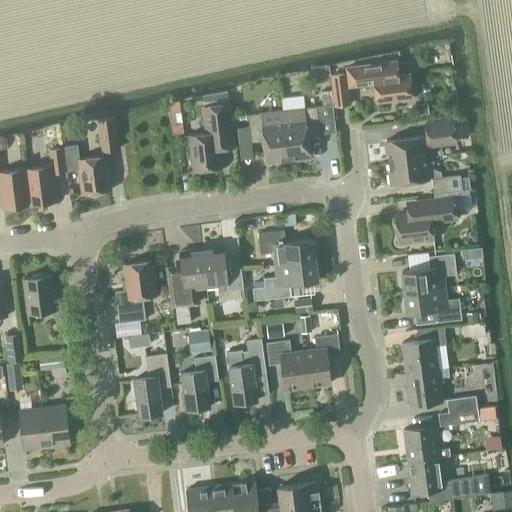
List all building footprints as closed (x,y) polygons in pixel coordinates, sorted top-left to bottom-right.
[(400,75),(398,61),(345,68),(345,73),(330,75),(335,106),(350,104),(348,86),(373,83),(376,102),(413,98),(410,74),(400,75)] [(234,149),(228,103),(227,91),(200,96),(205,134),(189,136),(193,171),(221,168),(219,150),(234,149)] [(417,115),(429,114),(428,104),(416,105),(417,115)] [(308,136),(320,134),(316,106),(282,110),(288,160),(310,157),(308,136)] [(181,110),(169,112),(172,128),(183,127),(181,110)] [(266,162),(288,160),(282,110),(247,115),(249,127),(237,128),(239,144),(263,141),(266,162)] [(102,151),(118,149),(114,117),(98,119),(102,151)] [(457,144),(454,119),(424,123),(427,148),(457,144)] [(79,138),(77,123),(65,125),(67,140),(79,138)] [(8,145),(7,139),(3,136),(0,136),(0,149),(5,149),(8,145)] [(388,163),(425,158),(422,136),(385,141),(388,163)] [(106,155),(79,159),(77,144),(64,146),(67,171),(79,170),(82,194),(110,190),(106,155)] [(25,169),(29,205),(56,201),(53,174),(64,172),(62,148),(49,150),(51,165),(25,169)] [(440,171),(426,167),(425,158),(388,163),(391,185),(432,179),(434,194),(469,190),(468,177),(460,178),(460,174),(441,177),(440,171)] [(0,171),(0,192),(2,208),(29,205),(25,169),(0,171)] [(470,194),(453,196),(455,210),(455,211),(471,209),(470,194)] [(431,221),(456,218),(455,210),(453,196),(406,202),(407,214),(394,216),(398,244),(433,239),(431,221)] [(295,213),(284,214),(285,224),(296,223),(295,213)] [(275,265),(315,260),(313,239),(285,242),(284,230),(258,233),(261,254),(273,253),(275,265)] [(241,267),(226,269),(223,246),(201,248),(206,288),(218,287),(219,300),(241,298),(240,289),(243,289),(241,267)] [(195,289),(206,288),(201,248),(180,251),(181,265),(170,266),(177,324),(191,322),(188,305),(197,304),(195,289)] [(444,288),(443,276),(456,274),(453,253),(428,256),(429,268),(401,272),(404,293),(444,288)] [(290,284),(318,281),(315,260),(275,265),(276,276),(263,278),(264,287),(252,288),(254,301),(291,296),(290,284)] [(142,297),(156,296),(152,261),(124,264),(127,290),(115,292),(119,323),(145,320),(142,297)] [(57,330),(70,328),(66,301),(54,302),(51,276),(23,279),(28,314),(55,310),(57,330)] [(434,310),(436,322),(461,319),(459,298),(446,299),(444,288),(404,293),(406,313),(434,310)] [(312,311),(311,297),(293,299),(295,313),(312,311)] [(312,332),(310,315),(300,317),(301,333),(312,332)] [(266,325),(268,338),(284,336),(282,323),(266,325)] [(405,374),(438,370),(435,346),(446,345),(443,326),(416,329),(417,340),(401,343),(405,374)] [(190,353),(211,351),(209,329),(188,331),(190,353)] [(5,335),(8,362),(23,360),(19,333),(5,335)] [(141,333),(128,335),(129,344),(143,343),(141,333)] [(327,358),(340,356),(337,334),(314,337),(316,350),(303,351),(307,386),(330,383),(327,358)] [(266,374),(262,349),(261,338),(246,340),(248,351),(242,352),(242,350),(227,352),(230,366),(229,367),(234,403),(257,400),(254,375),(266,374)] [(307,386),(303,351),(291,353),(289,340),(266,343),(269,365),(281,364),(284,389),(307,386)] [(159,388),(171,386),(166,353),(145,356),(148,377),(134,379),(139,416),(162,413),(159,388)] [(64,367),(63,354),(38,356),(40,369),(64,367)] [(206,382),(218,380),(215,355),(194,358),(195,371),(181,373),(186,410),(210,407),(206,382)] [(23,389),(20,362),(6,363),(9,390),(23,389)] [(439,377),(449,376),(448,368),(438,370),(405,374),(410,406),(442,401),(439,377)] [(448,412),(477,408),(475,395),(446,399),(448,412)] [(47,447),(70,444),(65,405),(42,407),(47,447)] [(494,406),(477,408),(479,421),(496,418),(494,406)] [(24,450),(47,447),(42,407),(19,410),(24,450)] [(439,426),(479,421),(477,408),(448,412),(438,413),(439,426)] [(407,461),(439,457),(449,455),(448,448),(438,449),(435,425),(403,429),(407,461)] [(503,448),(502,440),(489,441),(490,449),(503,448)] [(439,457),(407,461),(411,492),(427,490),(429,502),(490,493),(502,492),(500,474),(488,475),(488,474),(443,480),(439,457)] [(235,511),(321,511),(320,504),(317,481),(278,487),(279,502),(272,503),(270,488),(256,490),(255,480),(232,483),(235,511)] [(212,511),(235,511),(232,483),(209,486),(212,511)] [(189,511),(212,511),(209,486),(186,489),(189,511)] [(502,492),(490,493),(492,510),(504,508),(502,492)]
